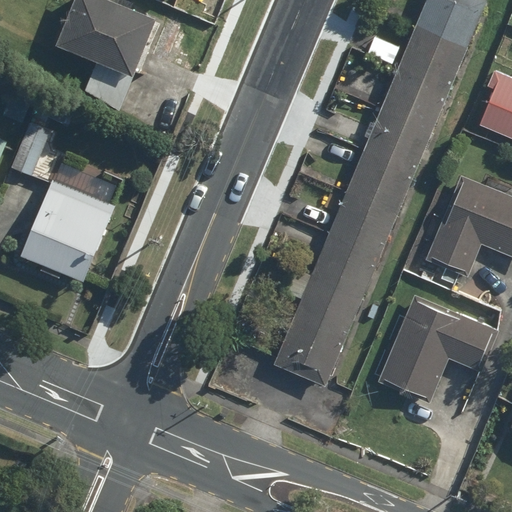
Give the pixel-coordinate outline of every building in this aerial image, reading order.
[(169,15),(132,0),(84,0),(67,41),(145,73),(169,15)] [(432,0),(281,361),(333,383),(493,0),(432,0)] [(499,86),(485,120),(511,130),(511,69),(500,65),(492,84),(499,86)] [(33,115),(13,165),(44,177),(63,127),(33,115)] [(0,177),(16,139),(0,132),(0,177)] [(489,181),(467,172),(433,255),(474,272),(487,241),(511,250),(511,184),(491,176),(489,181)] [(127,201),(59,175),(28,253),(93,279),(107,252),(127,201)] [(507,326),(419,291),(383,378),(436,400),(455,354),(489,368),(507,326)]
